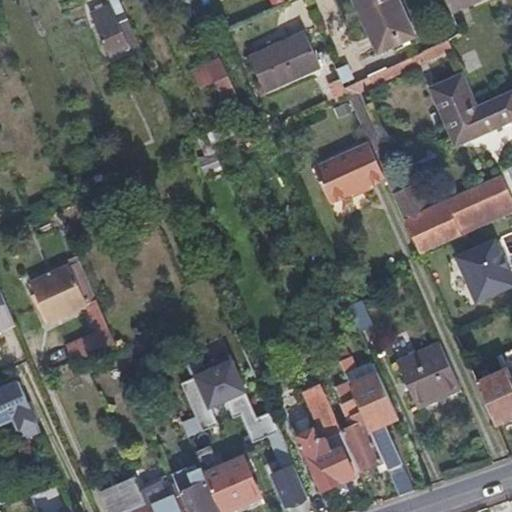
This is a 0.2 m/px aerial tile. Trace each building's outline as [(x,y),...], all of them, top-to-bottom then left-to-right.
[(354,0),(360,11),(382,0),(354,0)] [(398,0),(382,0),(360,11),(378,52),(414,36),(398,0)] [(447,0),(454,14),(483,0),(447,0)] [(111,14),(112,18),(120,34),(133,28),(125,8),(111,14)] [(93,27),(106,57),(127,47),(120,34),(112,18),(93,27)] [(306,36),(252,60),(267,92),(321,67),(306,36)] [(428,60),(454,48),(450,40),(423,52),(428,60)] [(200,89),(233,77),(225,57),(193,69),(200,89)] [(345,87),(350,99),(368,140),(378,134),(358,92),(407,69),(403,61),(345,87)] [(511,94),(508,96),(506,92),(479,104),(466,75),(436,89),(460,140),(511,117),(511,94)] [(368,140),(376,157),(392,192),(405,219),(415,215),(404,187),(380,133),(378,134),(368,140)] [(376,157),(338,173),(353,207),(392,192),(376,157)] [(353,207),(338,173),(322,180),(337,214),(353,207)] [(419,252),(460,233),(457,224),(509,200),(499,177),(427,209),(415,215),(405,219),(419,252)] [(414,183),(404,187),(415,215),(427,209),(414,183)] [(511,271),(497,237),(457,255),(478,301),(511,285),(511,271)] [(70,266),(33,282),(49,322),(87,305),(70,266)] [(0,336),(17,329),(0,291),(0,336)] [(349,305),(361,331),(375,325),(364,299),(349,305)] [(112,332),(99,304),(91,308),(104,335),(112,332)] [(112,332),(104,335),(91,341),(96,353),(117,344),(112,332)] [(441,342),(419,352),(439,397),(461,388),(441,342)] [(439,397),(419,352),(398,361),(418,406),(439,397)] [(350,355),(342,359),(348,372),(356,368),(350,355)] [(231,358),(194,375),(209,409),(246,392),(231,358)] [(356,368),(348,372),(353,384),(379,371),(374,360),(356,368)] [(511,369),(479,384),(497,423),(511,416),(511,369)] [(379,371),(353,384),(368,420),(378,440),(388,435),(384,426),(400,418),(379,371)] [(44,435),(22,386),(0,395),(0,428),(19,420),(29,442),(44,435)] [(311,394),(318,408),(328,431),(341,425),(323,388),(311,394)] [(368,420),(343,431),(360,469),(386,458),(378,440),(368,420)] [(313,428),(297,435),(321,490),(356,475),(343,446),(333,451),(325,437),(318,440),(313,428)] [(205,470),(223,463),(216,445),(198,451),(205,470)] [(399,452),(386,458),(403,495),(416,489),(399,452)] [(245,454),(204,472),(222,511),(224,511),(262,493),(245,454)] [(310,496),(296,465),(274,476),(289,505),(310,496)] [(222,511),(204,472),(202,466),(189,472),(194,484),(181,491),(190,511),(222,511)] [(64,511),(68,510),(59,488),(49,492),(57,511),(64,511)] [(190,511),(181,491),(149,506),(151,511),(190,511)]
